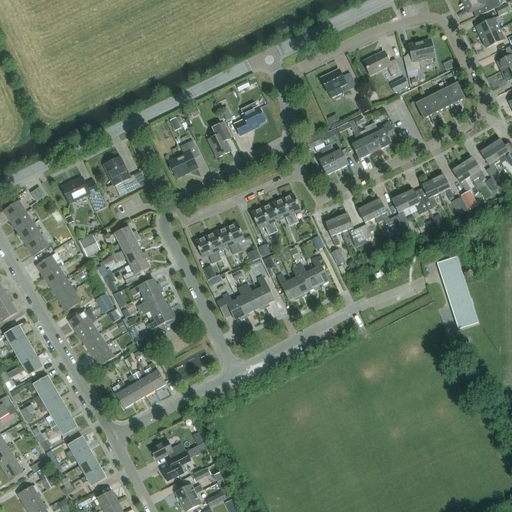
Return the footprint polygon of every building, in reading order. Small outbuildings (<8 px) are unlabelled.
[(482,15),(501,6),(497,0),(482,0),(483,0),(482,0),(460,0),(467,14),(479,9),(482,15)] [(498,16),(510,11),(507,4),(495,10),(498,16)] [(481,38),(499,30),(494,19),(476,28),(481,38)] [(504,40),(499,30),(481,38),(486,49),(504,40)] [(418,61),(434,57),(430,41),(409,46),(411,56),(404,58),(407,73),(420,69),(418,61)] [(502,72),(511,67),(511,45),(509,48),(511,54),(511,55),(497,62),(502,72)] [(371,58),(363,62),(370,76),(387,68),(392,77),(402,72),(396,60),(389,63),(384,53),(372,59),(371,58)] [(511,67),(502,72),(506,82),(511,79),(511,67)] [(339,71),(321,79),(327,93),(328,93),(331,99),(343,94),(356,87),(350,74),(342,78),(339,71)] [(404,78),(397,82),(401,90),(408,87),(404,78)] [(457,83),(447,88),(458,111),(462,109),(459,102),(465,99),(457,83)] [(458,111),(447,88),(436,94),(444,109),(450,107),(453,114),(458,111)] [(438,112),(444,109),(436,94),(426,99),(437,122),(442,120),(438,112)] [(371,110),(366,98),(357,102),(362,114),(371,110)] [(433,124),(437,122),(426,99),(415,104),(423,120),(429,117),(433,124)] [(196,107),(189,111),(193,118),(200,114),(196,107)] [(227,108),(222,110),(227,121),(232,119),(227,108)] [(250,131),(250,130),(265,122),(259,108),(242,116),(244,121),(235,125),(240,137),(250,131)] [(362,116),(354,119),(357,125),(364,121),(362,116)] [(177,130),(184,127),(180,117),(173,120),(177,130)] [(370,155),(362,140),(363,140),(353,121),(348,123),(354,134),(353,134),(357,142),(352,145),(359,160),(370,155)] [(232,139),(224,123),(212,129),(216,137),(209,141),(217,159),(231,152),(226,142),(232,139)] [(378,132),(374,123),(369,126),(381,149),(392,144),(389,139),(395,136),(389,123),(383,126),(384,129),(378,132)] [(381,149),(369,126),(364,128),(368,137),(363,140),(362,140),(370,155),(381,149)] [(330,131),(322,135),(325,141),(333,137),(330,131)] [(323,144),(319,136),(306,142),(309,148),(313,146),(314,148),(323,144)] [(507,161),(511,167),(511,165),(511,145),(511,143),(505,147),(499,138),(489,145),(500,162),(499,162),(501,165),(507,161)] [(193,159),(199,156),(200,157),(193,141),(181,147),(185,155),(169,163),(174,173),(174,174),(175,176),(177,178),(197,168),(193,159)] [(337,171),(348,166),(341,151),(335,154),(331,145),(326,148),(337,171)] [(494,165),(499,162),(500,162),(489,145),(479,151),(494,174),(498,172),(494,165)] [(326,177),(337,171),(326,148),(320,150),(325,159),(319,162),(326,177)] [(471,157),(461,163),(470,177),(473,182),(479,178),(482,183),(486,180),(471,157)] [(128,193),(146,184),(140,173),(129,178),(120,160),(106,167),(115,185),(120,196),(128,193)] [(461,163),(451,170),(466,193),(470,190),(464,181),(470,177),(461,163)] [(442,174),(432,179),(439,194),(445,191),(450,201),(454,199),(442,174)] [(96,213),(106,208),(93,182),(86,185),(82,178),(61,188),(69,204),(88,196),(96,213)] [(433,197),(439,194),(432,179),(421,184),(424,190),(419,193),(429,211),(437,207),(433,197)] [(486,182),(493,193),(498,189),(491,179),(486,182)] [(40,188),(32,193),(37,202),(45,196),(40,188)] [(412,189),(402,194),(409,209),(415,206),(420,216),(429,211),(419,193),(415,195),(412,189)] [(469,211),(477,206),(469,192),(461,196),(469,211)] [(403,212),(409,209),(402,194),(391,199),(399,216),(395,218),(402,232),(410,228),(407,222),(408,222),(403,212)] [(299,224),(295,215),(301,212),(293,195),(283,199),(295,226),(299,224)] [(468,211),(461,197),(451,202),(458,216),(468,211)] [(379,198),(368,204),(376,219),(375,219),(378,224),(384,221),(386,226),(387,225),(393,237),(402,232),(395,218),(389,220),(379,198)] [(283,199),(273,203),(280,221),(286,219),(290,228),(295,226),(283,199)] [(4,212),(11,223),(27,213),(19,202),(4,212)] [(278,232),(274,224),(280,221),(273,203),(262,208),(274,234),(278,232)] [(368,204),(357,209),(366,226),(360,228),(366,241),(372,238),(370,233),(374,231),(369,222),(375,219),(376,219),(368,204)] [(269,237),(274,234),(262,208),(251,213),(259,230),(265,228),(269,237)] [(57,211),(51,215),(56,224),(63,220),(57,211)] [(19,234),(34,225),(27,213),(11,223),(19,234)] [(347,213),(336,217),(342,233),(348,230),(352,240),(357,239),(359,244),(366,241),(360,228),(354,231),(347,213)] [(440,214),(432,218),(437,227),(444,224),(440,214)] [(71,215),(66,218),(69,224),(75,222),(71,215)] [(340,245),(336,236),(342,233),(336,217),(325,222),(335,247),(340,245)] [(436,228),(433,220),(425,223),(429,232),(436,228)] [(237,223),(227,227),(239,254),(243,252),(239,243),(245,241),(237,223)] [(42,236),(34,225),(19,234),(27,246),(42,236)] [(115,234),(105,239),(107,244),(117,239),(120,245),(138,236),(136,232),(132,233),(129,227),(115,234)] [(227,227),(218,232),(217,232),(225,249),(230,247),(233,256),(239,254),(227,227)] [(218,252),(225,249),(217,232),(206,237),(217,263),(222,261),(218,252)] [(27,246),(34,257),(49,247),(42,236),(27,246)] [(87,257),(100,250),(93,236),(80,242),(87,257)] [(113,256),(115,260),(140,248),(137,242),(140,240),(138,236),(120,245),(123,251),(113,256)] [(213,265),(217,263),(206,237),(195,241),(203,259),(209,256),(213,265)] [(324,248),(319,237),(312,240),(317,251),(324,248)] [(283,240),(278,242),(280,248),(286,245),(283,240)] [(263,258),(271,255),(267,245),(259,249),(263,258)] [(127,259),(130,265),(148,257),(146,252),(142,254),(140,248),(115,260),(117,264),(127,259)] [(381,255),(377,248),(371,251),(375,258),(381,255)] [(251,253),(254,261),(263,258),(259,250),(251,253)] [(338,266),(345,263),(339,250),(332,254),(338,266)] [(59,268),(52,257),(37,267),(44,278),(59,268)] [(150,269),(147,263),(150,261),(148,257),(130,265),(133,272),(123,276),(125,281),(128,280),(130,284),(138,280),(135,276),(143,272),(150,269)] [(316,269),(311,271),(320,289),(324,288),(323,285),(329,282),(317,258),(312,260),(316,269)] [(477,323),(456,258),(438,263),(460,329),(477,323)] [(302,265),(297,267),(309,291),(315,289),(316,291),(320,289),(311,271),(306,274),(302,265)] [(60,270),(59,268),(44,278),(52,290),(67,280),(63,275),(68,272),(65,266),(60,270)] [(211,267),(204,271),(208,281),(216,277),(211,267)] [(303,294),(309,291),(297,267),(292,270),(297,278),(292,281),(300,299),(304,297),(303,294)] [(82,271),(73,276),(76,281),(85,276),(82,271)] [(239,271),(233,275),(235,280),(242,277),(239,271)] [(143,272),(135,276),(138,280),(146,276),(143,272)] [(289,301),(295,298),(296,301),(300,299),(292,281),(286,283),(282,275),(277,277),(289,301)] [(270,307),(269,304),(275,301),(263,277),(258,279),(262,288),(257,291),(266,309),(270,307)] [(214,278),(208,281),(211,287),(217,284),(214,278)] [(52,290),(59,301),(74,291),(67,280),(52,290)] [(141,292),(143,298),(161,289),(159,285),(157,286),(154,280),(130,292),(132,297),(141,292)] [(248,285),(243,287),(255,311),(261,308),(262,311),(266,309),(257,291),(252,293),(248,285)] [(255,311),(243,287),(238,289),(243,298),(238,300),(246,318),(250,316),(249,314),(255,311)] [(137,307),(139,312),(164,300),(161,294),(163,293),(161,289),(143,298),(146,303),(137,307)] [(66,312),(82,302),(74,291),(59,301),(66,312)] [(123,291),(116,294),(120,301),(126,298),(123,291)] [(0,310),(11,303),(5,293),(0,296),(0,310)] [(106,294),(97,299),(105,313),(114,308),(106,294)] [(238,300),(232,303),(228,294),(223,296),(225,300),(218,303),(225,319),(232,316),(235,321),(241,318),(242,320),(246,318),(238,300)] [(150,312),(153,317),(171,308),(169,304),(167,306),(164,300),(139,312),(142,316),(150,312)] [(18,314),(11,303),(0,310),(0,315),(0,316),(4,322),(18,314)] [(177,321),(171,308),(153,317),(156,322),(147,327),(149,332),(166,323),(167,326),(177,321)] [(92,312),(90,309),(69,322),(77,334),(92,324),(87,316),(92,312)] [(127,310),(122,312),(125,319),(130,316),(127,310)] [(84,345),(100,335),(92,324),(77,334),(84,345)] [(4,343),(7,347),(25,337),(19,327),(5,335),(8,341),(4,343)] [(151,341),(147,332),(134,338),(138,347),(151,341)] [(107,346),(100,335),(84,345),(92,357),(107,346)] [(14,350),(17,356),(31,347),(25,337),(7,347),(7,348),(9,353),(14,350)] [(99,368),(114,357),(107,346),(92,357),(99,368)] [(149,346),(134,355),(137,359),(144,355),(149,363),(157,358),(149,346)] [(22,366),(37,358),(31,347),(17,356),(22,366)] [(131,357),(124,361),(128,369),(132,366),(131,364),(134,362),(131,357)] [(43,368),(37,358),(22,366),(19,368),(22,373),(26,371),(28,376),(43,368)] [(153,364),(149,366),(153,374),(147,378),(155,392),(166,385),(158,371),(158,372),(153,364)] [(139,372),(143,380),(137,384),(145,398),(155,392),(147,378),(143,370),(139,372)] [(7,375),(2,377),(5,384),(11,381),(7,375)] [(133,376),(128,378),(133,386),(127,390),(135,404),(145,398),(137,384),(133,376)] [(35,380),(27,385),(31,393),(36,390),(39,396),(54,388),(48,377),(37,383),(35,380)] [(124,410),(135,404),(127,390),(122,382),(118,384),(122,392),(116,396),(124,410)] [(34,399),(40,409),(60,398),(54,388),(39,396),(40,396),(34,399)] [(22,401),(18,394),(13,397),(17,404),(22,401)] [(0,412),(6,409),(12,405),(7,396),(1,400),(3,404),(0,406),(0,412)] [(48,411),(51,416),(65,408),(60,398),(40,409),(43,414),(48,411)] [(25,417),(30,414),(26,408),(21,411),(25,417)] [(53,428),(57,426),(71,418),(65,408),(51,416),(54,421),(49,424),(52,429),(53,428)] [(0,412),(0,419),(9,414),(6,409),(0,412)] [(34,421),(30,414),(25,417),(29,424),(34,421)] [(71,418),(57,426),(53,428),(56,433),(60,431),(63,436),(67,434),(76,429),(77,428),(71,418)] [(33,431),(37,438),(42,435),(38,428),(33,431)] [(19,434),(22,439),(27,436),(25,431),(19,434)] [(0,435),(0,452),(8,448),(1,436),(0,435)] [(45,441),(42,435),(37,438),(40,444),(45,441)] [(68,446),(74,456),(89,448),(83,438),(68,446)] [(168,455),(171,460),(186,452),(182,444),(172,449),(167,441),(151,449),(156,461),(168,455)] [(199,446),(198,446),(201,452),(202,452),(208,449),(204,443),(199,446)] [(16,460),(8,448),(0,452),(0,465),(2,469),(16,460)] [(80,467),(94,458),(89,448),(74,456),(69,459),(72,464),(77,461),(80,467)] [(191,462),(186,452),(171,460),(168,462),(171,467),(162,471),(167,482),(184,474),(187,472),(184,465),(191,462)] [(50,461),(54,468),(59,465),(55,458),(50,461)] [(100,469),(94,458),(80,467),(86,477),(100,469)] [(2,469),(10,481),(23,472),(16,460),(2,469)] [(43,467),(40,463),(31,468),(34,473),(43,467)] [(63,471),(59,465),(54,468),(58,474),(63,471)] [(45,466),(36,472),(41,482),(50,477),(45,466)] [(106,479),(100,469),(86,477),(81,479),(84,484),(89,482),(92,487),(106,479)] [(195,483),(211,475),(208,469),(192,476),(195,483)] [(62,481),(66,488),(71,485),(67,478),(62,481)] [(70,494),(75,491),(71,485),(66,488),(70,494)] [(175,493),(181,503),(196,495),(203,491),(201,486),(193,490),(191,485),(175,493)] [(25,507),(40,499),(42,497),(39,492),(37,493),(33,487),(18,495),(25,507)] [(97,499),(103,510),(118,503),(112,491),(97,499)] [(226,500),(222,493),(206,501),(210,508),(226,500)] [(187,511),(201,505),(196,495),(181,503),(185,511),(187,511)] [(80,509),(92,502),(89,496),(77,503),(80,509)] [(43,511),(46,510),(49,509),(46,504),(43,505),(40,499),(25,507),(27,511),(43,511)] [(242,511),(237,499),(229,502),(233,511),(242,511)] [(103,510),(104,511),(122,511),(118,503),(103,510)]
